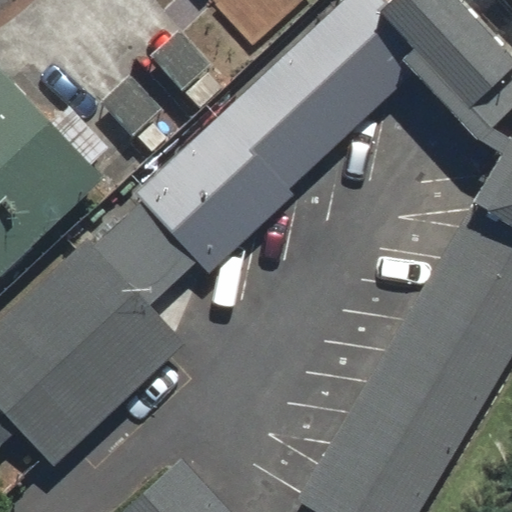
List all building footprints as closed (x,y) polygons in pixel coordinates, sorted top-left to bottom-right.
[(511,80),(511,67),(440,0),(388,0),(369,20),(474,120),(511,80)] [(393,98),(321,21),(141,185),(213,263),(393,98)] [(62,112),(13,59),(0,70),(0,281),(117,173),(102,157),(114,145),(74,101),(62,112)] [(511,166),(487,206),(511,221),(511,166)] [(410,511),(511,349),(511,254),(459,222),(288,496),(314,511),(410,511)] [(173,338),(89,248),(0,329),(0,419),(39,461),(173,338)] [(225,511),(169,454),(108,511),(225,511)]
